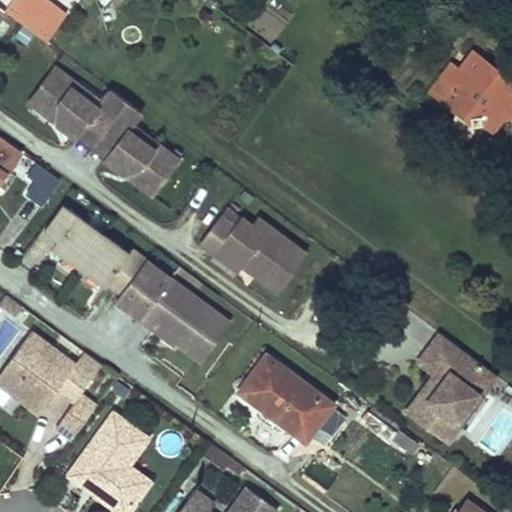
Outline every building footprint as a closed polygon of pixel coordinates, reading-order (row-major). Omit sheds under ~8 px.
[(20,24),(24,26),(47,43),(67,15),(47,0),(11,0),(3,11),(20,24)] [(442,100),(441,103),(455,113),(457,115),(464,107),(468,111),(471,124),(482,123),(492,131),(503,117),(511,117),(511,116),(511,79),(509,77),(499,78),(491,72),(490,62),(473,50),(452,78),(450,79),(454,83),(442,100)] [(509,77),(490,62),(491,72),(499,78),(509,77)] [(141,112),(112,91),(100,107),(78,90),(82,85),(56,67),(30,103),(77,137),(87,124),(117,147),(107,161),(153,197),(180,159),(155,141),(151,146),(129,129),(141,112)] [(429,89),(442,100),(454,83),(450,79),(452,78),(443,71),(429,89)] [(464,107),(457,115),(455,113),(449,123),(470,138),(474,133),(471,124),(468,111),(464,107)] [(87,124),(77,137),(107,161),(117,147),(87,124)] [(0,140),(0,184),(20,154),(0,140)] [(35,184),(26,197),(40,209),(58,182),(35,166),(26,178),(35,184)] [(63,206),(46,230),(58,240),(55,245),(85,268),(106,283),(108,281),(122,291),(116,300),(156,329),(159,323),(180,339),(178,342),(203,360),(231,322),(132,248),(128,253),(63,206)] [(264,234),(251,225),(240,217),(233,225),(220,215),(199,243),(214,254),(218,248),(242,266),(278,292),(306,254),(270,226),(264,234)] [(251,225),(264,234),(270,226),(257,216),(251,225)] [(218,248),(214,254),(238,272),(242,266),(218,248)] [(180,339),(159,323),(156,329),(176,344),(178,342),(180,339)] [(102,364),(84,351),(76,362),(31,330),(0,372),(0,384),(36,410),(41,403),(44,406),(59,386),(76,398),(102,364)] [(465,351),(449,340),(428,369),(444,382),(453,387),(445,398),(449,401),(442,411),(438,408),(425,426),(457,450),(470,432),(463,427),(484,398),(491,403),(506,382),(465,351)] [(265,355),(240,387),(262,403),(259,407),(304,440),(331,404),(265,355)] [(453,387),(444,382),(416,420),(425,426),(438,408),(442,411),(449,401),(445,398),(453,387)] [(240,387),(238,391),(259,407),(262,403),(240,387)] [(491,403),(484,398),(463,427),(470,432),(472,433),(493,404),(491,403)] [(40,413),(44,406),(41,403),(36,410),(40,413)] [(392,433),(395,428),(397,426),(370,407),(365,413),(392,433)] [(331,409),(321,432),(334,437),(344,414),(331,409)] [(150,437),(113,410),(67,474),(83,486),(87,481),(96,488),(92,492),(119,511),(127,511),(142,492),(128,482),(126,468),(130,464),(150,437)] [(392,433),(365,413),(359,422),(385,441),(388,438),(392,433)] [(395,428),(392,433),(388,438),(409,454),(416,444),(395,428)] [(231,458),(215,446),(208,456),(224,468),(231,458)] [(304,474),(325,490),(337,476),(315,459),(304,474)] [(151,480),(130,464),(126,468),(128,482),(142,492),(151,480)] [(87,481),(83,486),(92,492),(96,488),(87,481)] [(213,502),(196,490),(179,511),(274,511),(277,509),(246,487),(227,511),(210,511),(208,510),(213,502)] [(481,511),(467,501),(458,511),(481,511)]
